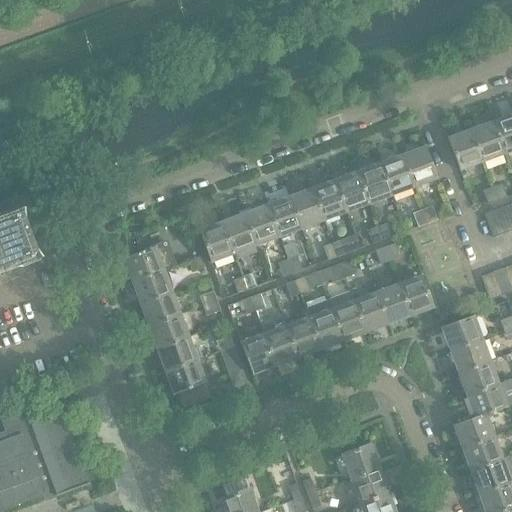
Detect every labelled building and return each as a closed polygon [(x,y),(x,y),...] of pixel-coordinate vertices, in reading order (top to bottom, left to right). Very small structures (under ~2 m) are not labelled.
[(506,154),(511,151),(511,114),(494,122),(506,154)] [(494,122),(471,130),(483,162),(506,154),(494,122)] [(448,138),(460,171),(483,162),(471,130),(448,138)] [(425,147),(403,155),(415,188),(437,180),(425,147)] [(403,155),(380,164),(392,196),(415,188),(403,155)] [(380,164),(358,172),(370,204),(392,196),(380,164)] [(358,172),(335,180),(347,213),(370,204),(358,172)] [(335,180),(312,189),(324,221),(347,213),(335,180)] [(502,185),(492,188),(497,202),(507,198),(502,185)] [(497,202),(492,188),(483,192),(488,205),(497,202)] [(312,189),(290,197),(301,229),(324,221),(312,189)] [(290,197),(267,205),(279,238),(301,229),(290,197)] [(267,205),(244,214),(256,246),(279,238),(267,205)] [(511,215),(509,206),(496,211),(505,234),(511,231),(511,215)] [(433,207),(423,211),(427,224),(437,220),(433,207)] [(0,274),(36,261),(18,212),(16,208),(0,214),(0,274)] [(427,224),(423,211),(414,214),(418,227),(427,224)] [(494,239),(505,234),(496,211),(485,215),(494,239)] [(244,214),(222,222),(234,254),(256,246),(244,214)] [(199,230),(211,263),(234,254),(222,222),(199,230)] [(388,224),(378,228),(383,241),(392,237),(388,224)] [(383,241),(378,228),(369,232),(373,244),(383,241)] [(337,257),(348,254),(343,241),(332,245),(337,257)] [(194,245),(182,249),(187,261),(199,256),(194,245)] [(337,257),(332,245),(323,248),(328,261),(337,257)] [(386,248),(390,261),(400,257),(395,245),(386,248)] [(124,258),(132,282),(165,270),(156,246),(124,258)] [(381,265),(390,261),(386,248),(376,252),(381,265)] [(292,274),(302,270),(297,258),(287,261),(292,274)] [(292,274),(287,261),(278,265),(283,277),(292,274)] [(350,261),(340,265),(345,278),(355,274),(350,261)] [(207,276),(203,263),(191,268),(195,280),(207,276)] [(336,281),(345,278),(340,265),(331,269),(336,281)] [(511,288),(505,269),(494,273),(502,296),(511,292),(511,288)] [(132,282),(141,305),(173,293),(165,270),(132,282)] [(490,301),(502,296),(494,273),(481,278),(490,301)] [(248,291),(257,287),(252,274),(243,278),(248,291)] [(422,277),(399,285),(411,318),(434,309),(422,277)] [(248,291),(243,278),(234,281),(238,294),(248,291)] [(305,278),(296,282),(300,295),(310,291),(305,278)] [(291,298),(300,295),(296,282),(286,286),(291,298)] [(388,326),(411,318),(399,285),(376,293),(388,326)] [(216,302),(213,292),(199,297),(203,307),(216,302)] [(366,334),(354,302),(350,292),(328,301),(343,343),(366,334)] [(141,305),(149,327),(181,315),(173,293),(141,305)] [(376,293),(354,302),(366,334),(388,326),(376,293)] [(260,295),(250,299),(255,311),(264,308),(260,295)] [(250,299),(242,302),(246,315),(255,311),(250,299)] [(321,351),(343,343),(328,301),(306,309),(309,318),(321,351)] [(220,311),(216,302),(203,307),(206,316),(220,311)] [(149,327),(157,349),(189,338),(181,315),(149,327)] [(442,328),(451,352),(482,340),(474,317),(442,328)] [(261,326),(264,335),(276,367),(298,359),(286,326),(283,318),(261,326)] [(309,318),(286,326),(298,359),(321,351),(309,318)] [(511,318),(501,322),(505,332),(511,329),(511,318)] [(252,376),(276,367),(264,335),(240,343),(252,376)] [(157,349),(166,372),(198,360),(189,338),(157,349)] [(216,343),(220,352),(233,347),(230,338),(216,343)] [(482,340),(451,352),(459,374),(491,363),(482,340)] [(237,357),(233,347),(220,352),(223,362),(237,357)] [(198,360),(166,372),(174,395),(178,394),(183,409),(212,398),(198,360)] [(459,374),(467,397),(499,385),(491,363),(459,374)] [(467,397),(476,419),(487,415),(507,408),(499,385),(467,397)] [(58,497),(90,485),(91,485),(90,483),(89,484),(57,398),(58,397),(58,396),(26,407),(25,405),(0,413),(0,414),(6,432),(0,433),(0,510),(3,509),(4,511),(45,497),(44,494),(55,490),(58,497)] [(454,427),(462,450),(495,437),(487,415),(476,419),(454,427)] [(495,437),(462,450),(471,472),(503,460),(495,437)] [(351,480),(380,469),(371,444),(342,455),(351,480)] [(471,472),(479,494),(511,483),(503,460),(471,472)] [(389,493),(380,469),(351,480),(360,504),(389,493)] [(303,482),(309,496),(317,493),(312,479),(303,482)] [(499,511),(511,507),(511,484),(511,483),(479,494),(485,511),(499,511)] [(289,487),(294,501),(303,498),(298,484),(289,487)] [(220,500),(224,511),(258,511),(250,489),(220,500)] [(322,506),(317,493),(309,496),(313,509),(322,506)] [(396,511),(389,493),(360,504),(362,511),(396,511)] [(306,511),(308,511),(303,498),(294,501),(298,511),(306,511)]
